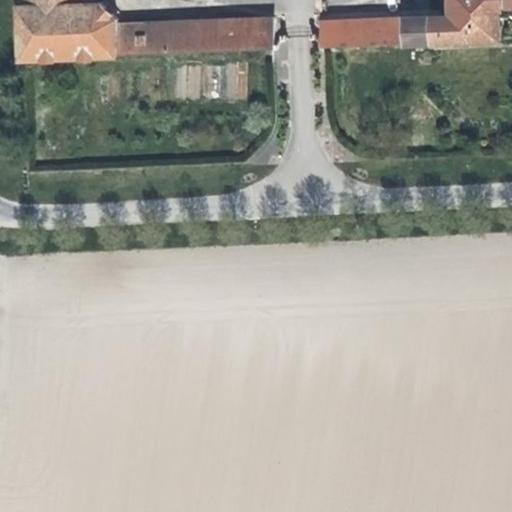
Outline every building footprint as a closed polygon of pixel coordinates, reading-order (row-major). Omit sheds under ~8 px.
[(404,17),(427,16),(426,0),(416,0),(417,13),(321,19),(321,23),(404,17)] [(426,0),(427,16),(404,17),(405,42),(499,38),(496,0),(426,0)] [(117,27),(93,1),(19,5),(21,59),(119,54),(117,27)] [(322,46),(405,42),(404,17),(321,23),(322,46)] [(270,48),(269,21),(215,23),(217,50),(270,48)] [(217,50),(215,23),(117,27),(119,54),(217,50)] [(227,63),(226,99),(246,99),(247,63),(227,63)]
